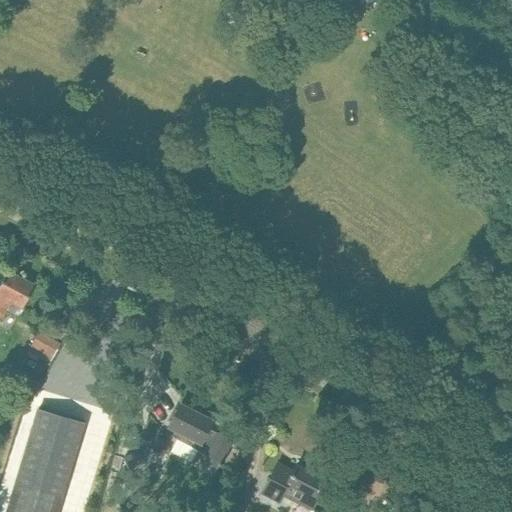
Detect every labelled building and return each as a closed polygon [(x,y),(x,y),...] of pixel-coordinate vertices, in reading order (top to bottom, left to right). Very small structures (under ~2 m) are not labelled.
[(35,285),(8,271),(0,286),(0,317),(1,318),(10,301),(23,308),(35,285)] [(29,350),(53,363),(71,373),(80,356),(38,333),(29,350)] [(217,469),(223,458),(232,440),(218,433),(216,437),(206,432),(212,421),(180,405),(166,431),(209,453),(204,462),(217,469)] [(57,511),(84,422),(38,408),(7,511),(57,511)] [(311,509),(317,498),(326,480),(297,465),(292,473),(278,466),(279,463),(278,463),(262,493),(279,502),(283,494),(311,509)]
